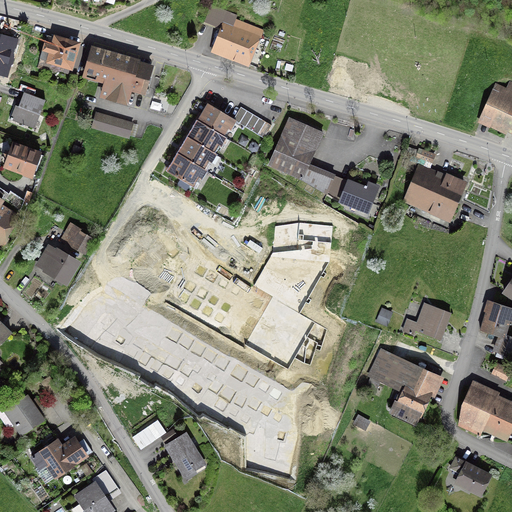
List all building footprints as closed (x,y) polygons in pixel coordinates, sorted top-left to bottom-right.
[(234,60),(245,65),(259,30),(234,20),(236,16),(211,6),(204,22),(221,29),(212,51),(222,55),(225,50),(236,54),(234,60)] [(0,62),(6,40),(13,42),(19,21),(0,16),(0,62)] [(77,65),(83,47),(46,36),(36,68),(48,71),(51,62),(69,68),(71,63),(77,65)] [(91,51),(84,73),(105,79),(103,87),(109,88),(106,98),(126,104),(130,89),(143,93),(150,68),(91,51)] [(511,116),(511,85),(509,84),(505,91),(494,86),(480,118),(490,123),(497,109),(511,116)] [(44,101),(23,93),(17,110),(13,109),(9,120),(31,128),(36,114),(39,115),(44,101)] [(207,105),(197,122),(225,139),(225,138),(222,137),(227,128),(224,127),(229,119),(234,123),(235,122),(232,120),(207,105)] [(240,107),(232,120),(235,122),(263,139),(270,126),(240,107)] [(511,116),(497,109),(490,123),(489,126),(505,134),(509,127),(511,129),(511,116)] [(91,128),(127,138),(132,124),(95,113),(91,128)] [(326,193),(331,180),(333,176),(307,165),(321,133),(289,119),(269,165),(301,179),(326,193)] [(197,122),(187,139),(215,155),(212,153),(217,145),(215,143),(219,136),(224,139),(225,139),(197,122)] [(187,139),(177,155),(205,172),(205,171),(202,169),(207,161),(205,160),(209,152),(214,156),(215,155),(187,139)] [(10,151),(4,154),(7,160),(4,166),(10,169),(11,171),(14,172),(16,171),(22,173),(23,175),(27,176),(30,175),(32,171),(31,169),(36,154),(12,145),(10,151)] [(69,157),(75,159),(79,148),(74,146),(69,157)] [(205,172),(177,155),(167,172),(192,187),(197,177),(195,176),(199,169),(205,172)] [(463,183),(445,175),(441,184),(415,172),(403,201),(411,204),(411,205),(429,213),(430,212),(447,219),(463,183)] [(363,188),(347,181),(345,188),(338,186),(339,183),(331,180),(326,193),(339,202),(367,213),(371,204),(369,203),(376,185),(367,182),(365,187),(364,186),(363,188)] [(16,216),(0,206),(8,194),(0,188),(0,245),(2,247),(6,241),(2,238),(16,216)] [(22,204),(26,207),(29,200),(24,199),(23,202),(9,193),(8,194),(0,206),(16,216),(18,218),(20,210),(22,204)] [(79,232),(68,225),(60,240),(70,246),(71,246),(84,253),(91,240),(79,233),(79,232)] [(37,264),(65,281),(75,264),(62,256),(63,254),(58,251),(57,253),(47,247),(37,264)] [(511,277),(503,291),(511,297),(511,277)] [(511,323),(511,308),(491,302),(482,331),(500,337),(494,350),(511,357),(511,356),(511,339),(501,336),(505,322),(511,324),(511,323)] [(414,330),(440,340),(446,323),(443,322),(446,312),(424,304),(416,323),(406,319),(402,331),(412,335),(414,330)] [(387,319),(383,318),(385,313),(381,311),(377,320),(385,324),(387,319)] [(0,362),(0,343),(9,333),(10,333),(9,332),(9,333),(0,324),(0,364),(1,364),(0,362)] [(390,413),(413,424),(438,370),(427,364),(424,370),(381,350),(369,376),(400,391),(390,413)] [(491,374),(505,380),(509,371),(496,365),(491,374)] [(52,396),(58,392),(49,379),(43,383),(52,396)] [(504,439),(511,421),(511,408),(469,389),(461,405),(457,425),(479,435),(483,425),(497,432),(495,435),(504,439)] [(22,435),(43,421),(37,412),(41,409),(34,398),(30,401),(26,395),(11,405),(9,402),(0,408),(0,414),(3,412),(2,411),(4,410),(5,410),(6,410),(16,424),(14,425),(22,435)] [(161,438),(164,444),(176,436),(172,430),(161,438)] [(184,435),(166,446),(182,472),(200,461),(184,435)] [(85,456),(74,440),(62,449),(56,441),(33,456),(31,457),(39,469),(46,465),(54,477),(85,456)] [(479,495),(489,476),(455,459),(451,468),(461,473),(455,483),(479,495)] [(107,511),(111,510),(104,499),(117,490),(104,471),(91,480),(94,484),(76,497),(86,511),(84,511),(107,511)]
